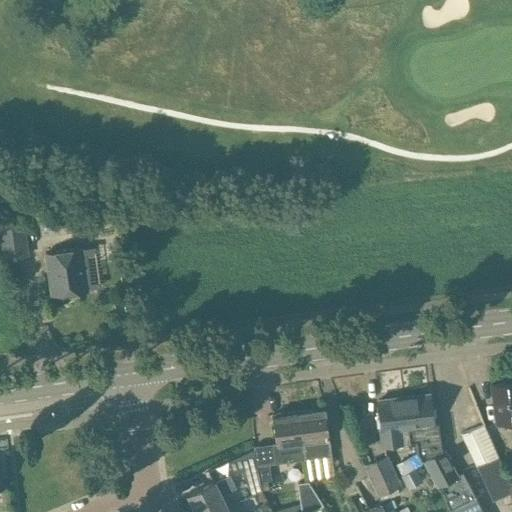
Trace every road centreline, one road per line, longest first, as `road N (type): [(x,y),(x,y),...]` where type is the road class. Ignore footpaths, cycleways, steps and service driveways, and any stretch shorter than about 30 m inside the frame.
road 1 (secondary): [(133,375),(511,324)]
road 2 (secondary): [(0,393),(133,375)]
